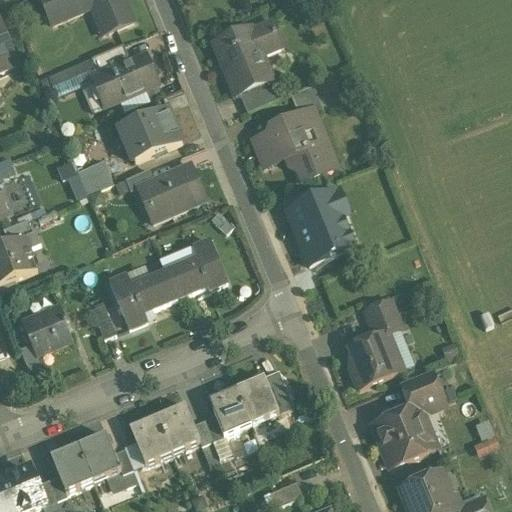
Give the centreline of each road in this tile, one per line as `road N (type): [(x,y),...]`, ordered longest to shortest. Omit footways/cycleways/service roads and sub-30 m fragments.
road 1 (residential): [(291,310),(164,0)]
road 2 (residential): [(11,433),(291,310)]
road 3 (residential): [(374,511),(291,310)]
